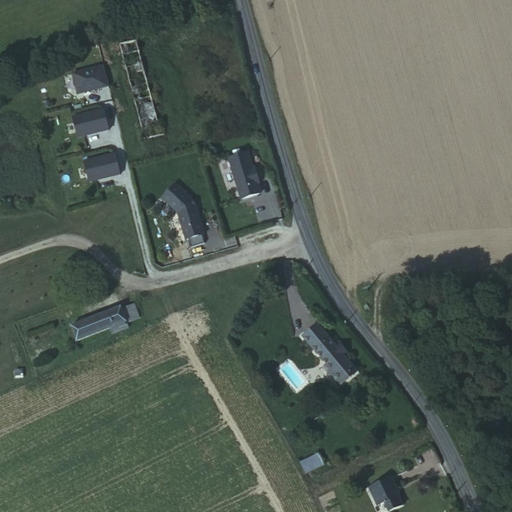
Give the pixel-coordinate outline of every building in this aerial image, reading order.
[(123,12),(135,9),(132,0),(119,0),(123,12)] [(155,93),(135,9),(123,12),(119,13),(141,108),(163,102),(161,91),(155,93)] [(72,75),(78,97),(110,89),(103,66),(72,75)] [(106,110),(73,114),(76,139),(109,135),(106,110)] [(89,185),(121,177),(116,154),(83,162),(89,185)] [(238,204),(261,200),(253,154),(231,158),(238,204)] [(172,218),(175,230),(182,228),(187,249),(204,245),(189,185),(164,191),(171,219),(172,218)] [(365,267),(368,274),(377,272),(370,264),(365,267)] [(120,273),(68,293),(77,315),(84,312),(83,308),(105,301),(104,300),(112,298),(115,303),(137,295),(135,288),(140,286),(135,272),(123,277),(120,273)] [(347,328),(338,315),(322,294),(306,306),(341,352),(357,341),(347,328)] [(76,345),(142,324),(136,306),(70,327),(76,345)] [(342,311),(338,315),(347,328),(352,323),(342,311)] [(317,452),(299,461),(305,473),(323,464),(317,452)] [(394,462),(390,453),(367,463),(374,481),(381,479),(382,481),(385,479),(388,487),(400,481),(392,463),(394,462)]
